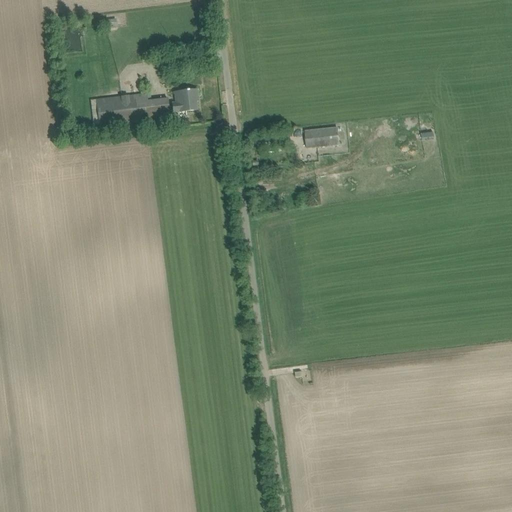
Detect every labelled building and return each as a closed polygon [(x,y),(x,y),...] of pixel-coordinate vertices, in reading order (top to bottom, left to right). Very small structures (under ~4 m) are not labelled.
[(121,97),(96,100),(99,128),(170,120),(167,99),(151,100),(150,93),(150,89),(141,90),(141,94),(128,96),(121,97)] [(178,92),(180,103),(171,104),(172,113),(196,110),(195,99),(197,98),(196,90),(178,92)] [(337,129),(315,131),(305,132),(307,149),(339,145),(337,129)] [(424,139),(436,136),(435,131),(422,134),(424,139)] [(310,158),(310,163),(359,158),(359,153),(310,158)]
